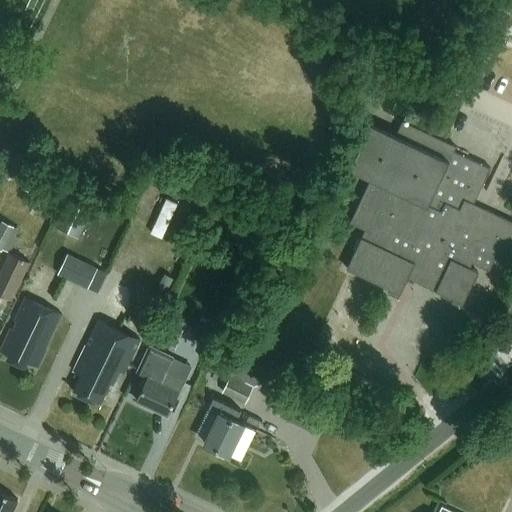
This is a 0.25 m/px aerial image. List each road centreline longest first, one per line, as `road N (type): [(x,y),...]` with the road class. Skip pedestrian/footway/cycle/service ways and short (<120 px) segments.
road 1 (unclassified): [(344,511),(511,375)]
road 2 (primary): [(155,511),(0,438)]
